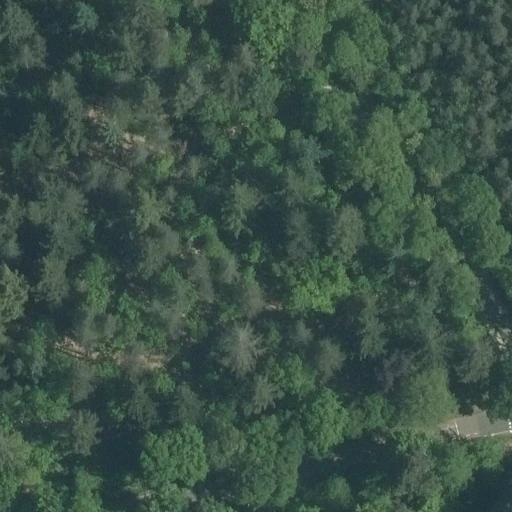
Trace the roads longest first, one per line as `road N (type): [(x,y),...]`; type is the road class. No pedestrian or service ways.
road 1 (secondary): [(511,334),(285,0)]
road 2 (tertiary): [(127,511),(511,418)]
